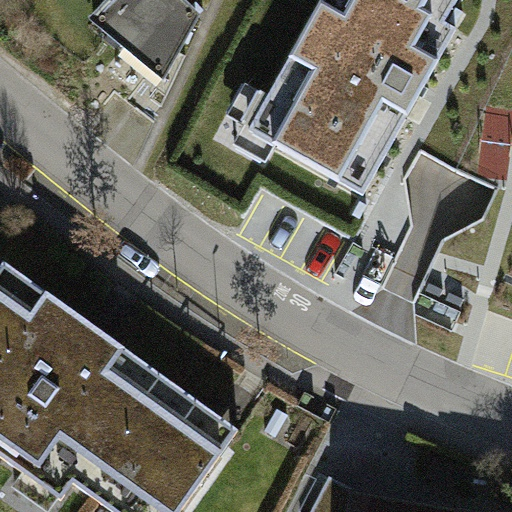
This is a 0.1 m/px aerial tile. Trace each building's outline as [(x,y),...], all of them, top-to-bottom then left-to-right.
[(197,16),(179,0),(112,0),(95,19),(152,67),(171,65),(197,16)] [(323,0),(249,132),(364,195),(457,30),(445,24),(458,0),(323,0)] [(0,456),(22,472),(34,456),(115,343),(4,263),(0,268),(0,456)] [(113,511),(181,511),(239,431),(115,343),(34,456),(113,511)] [(436,511),(359,498),(360,493),(330,477),(311,511),(436,511)]
